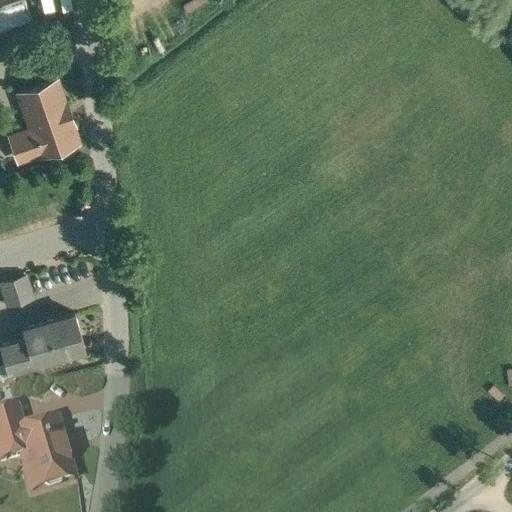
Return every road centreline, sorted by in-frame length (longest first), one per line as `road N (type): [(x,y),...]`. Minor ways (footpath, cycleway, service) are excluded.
road 1 (residential): [(103,511),(118,391),(87,0)]
road 2 (unclassified): [(410,511),(511,433)]
